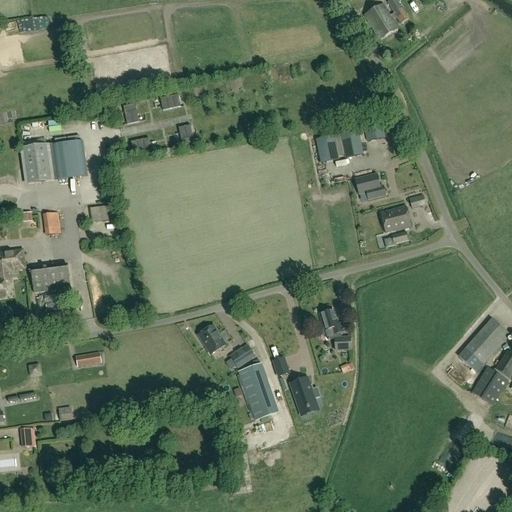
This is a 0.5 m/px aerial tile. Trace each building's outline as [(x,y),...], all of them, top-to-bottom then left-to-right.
[(409,20),(396,0),(391,0),(387,2),(400,24),(409,20)] [(380,41),(398,30),(383,5),(365,16),(380,41)] [(168,104),(169,110),(181,107),(178,95),(172,97),(174,103),(168,104)] [(160,99),(163,111),(169,110),(168,104),(174,103),(172,97),(160,99)] [(135,105),(129,106),(132,118),(138,117),(135,105)] [(132,118),(129,106),(123,107),(126,119),(132,118)] [(132,118),(126,119),(127,125),(139,123),(138,117),(132,118)] [(179,129),(180,135),(186,133),(192,132),(191,126),(179,129)] [(385,139),(382,127),(364,131),(367,143),(385,139)] [(192,132),(186,133),(188,145),(194,144),(192,132)] [(359,132),(340,135),(345,160),(364,156),(359,132)] [(186,133),(180,135),(182,147),(188,145),(186,133)] [(339,161),(334,137),(316,140),(321,165),(339,161)] [(138,147),(139,153),(151,151),(149,139),(143,140),(144,146),(138,147)] [(133,155),(139,153),(138,147),(144,146),(143,140),(131,143),(133,155)] [(83,141),(47,146),(52,182),(87,176),(83,141)] [(23,149),(28,185),(52,182),(47,146),(23,149)] [(369,185),(390,178),(388,172),(366,179),(369,185)] [(334,183),(335,196),(349,195),(348,182),(334,183)] [(368,201),(386,197),(383,185),(377,186),(377,189),(366,191),(368,201)] [(409,199),(412,209),(428,204),(425,194),(409,199)] [(115,206),(94,208),(96,223),(117,220),(115,206)] [(411,228),(406,207),(380,214),(385,234),(411,228)] [(43,215),(46,236),(61,234),(58,213),(43,215)] [(23,223),(31,222),(30,214),(22,215),(23,223)] [(406,232),(391,236),(394,245),(409,241),(406,232)] [(0,298),(7,297),(5,285),(11,285),(9,271),(25,269),(23,251),(0,254),(0,272),(1,272),(1,277),(0,277),(0,298)] [(57,266),(57,270),(32,273),(34,293),(68,289),(66,265),(57,266)] [(325,331),(328,341),(335,339),(335,352),(351,351),(351,337),(341,337),(340,333),(343,332),(340,324),(338,325),(333,311),(320,315),(325,331)] [(65,329),(64,325),(62,313),(41,316),(43,331),(65,329)] [(484,365),(510,336),(492,320),(466,350),(484,365)] [(226,346),(213,327),(198,336),(211,356),(226,346)] [(239,369),(250,361),(242,350),(231,357),(232,359),(237,367),(239,369)] [(493,407),(511,375),(511,355),(506,352),(500,362),(497,361),(494,365),(496,367),(495,370),(494,369),(493,371),(487,368),(471,393),(493,407)] [(100,353),(75,357),(77,368),(102,364),(100,353)] [(284,359),(273,362),(278,378),(289,374),(284,359)] [(37,363),(37,374),(49,374),(48,363),(37,363)] [(349,372),(358,369),(357,364),(347,367),(349,372)] [(279,413),(266,379),(262,365),(239,372),(255,421),(273,415),(279,413)] [(320,398),(317,389),(312,391),(308,379),(291,385),(300,412),(307,410),(308,411),(310,410),(309,409),(317,406),(315,400),(320,398)] [(234,391),(236,397),(242,395),(240,389),(234,391)] [(334,389),(333,396),(346,399),(348,391),(334,389)] [(58,409),(60,422),(73,420),(71,407),(58,409)] [(20,430),(22,449),(34,447),(34,446),(36,446),(34,430),(32,430),(32,429),(20,430)] [(293,441),(295,453),(320,449),(318,437),(293,441)]
